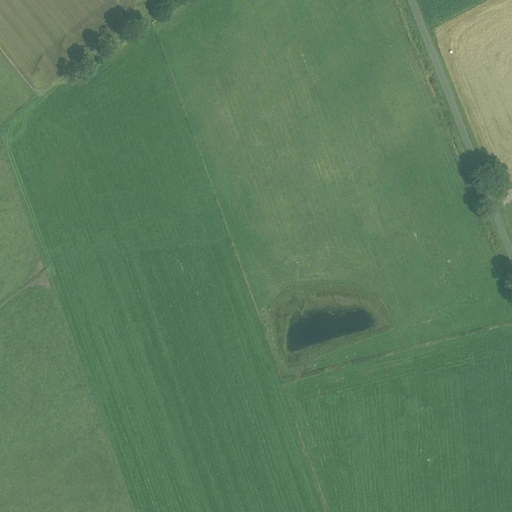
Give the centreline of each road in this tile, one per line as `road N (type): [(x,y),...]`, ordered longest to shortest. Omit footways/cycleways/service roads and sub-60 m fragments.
road 1 (unclassified): [(410,0),(511,260)]
road 2 (track): [(175,0),(0,140)]
